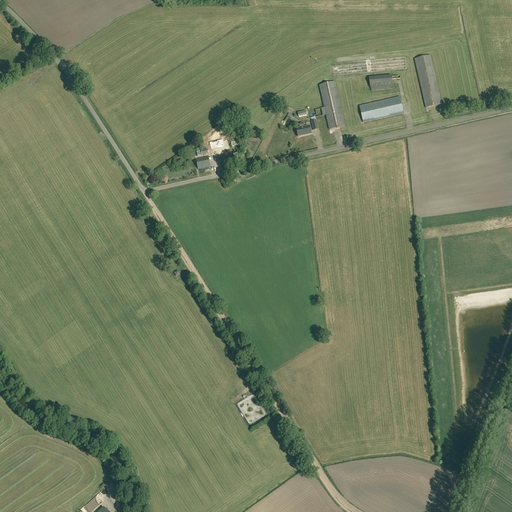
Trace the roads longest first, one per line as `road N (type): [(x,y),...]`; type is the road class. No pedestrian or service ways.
road 1 (track): [(144,191),(353,511)]
road 2 (unclassified): [(144,191),(511,108)]
road 3 (unclassified): [(144,191),(55,57),(0,2)]
